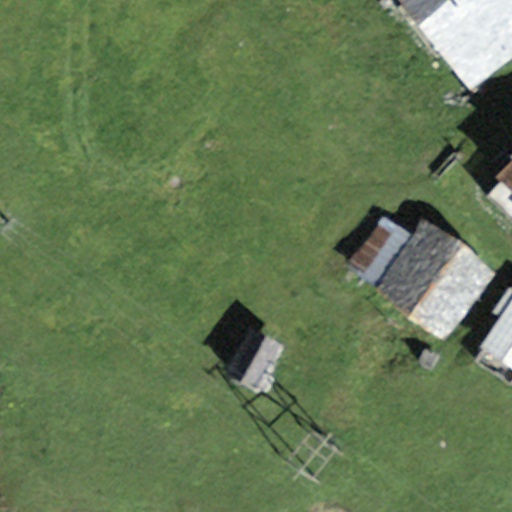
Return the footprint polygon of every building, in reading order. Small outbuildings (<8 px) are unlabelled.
[(511,0),(393,0),(469,94),(511,59),(511,0)] [(511,164),(497,182),(511,194),(511,164)] [(421,221),(374,290),(448,341),(495,271),(421,221)] [(511,300),(481,352),(511,370),(511,300)] [(283,341),(246,327),(227,380),(264,393),(283,341)]
